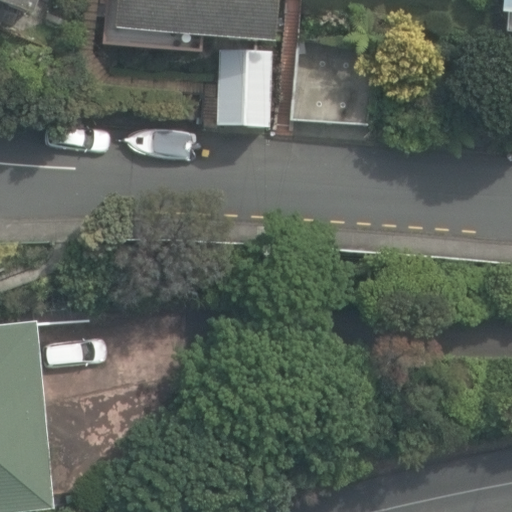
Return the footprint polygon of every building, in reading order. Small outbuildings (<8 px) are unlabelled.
[(0,0),(0,2),(35,16),(41,0),(0,0)] [(120,0),(118,28),(277,42),(280,0),(120,0)] [(511,0),(503,0),(503,13),(509,13),(509,22),(511,24),(511,0)] [(295,122),(369,127),(375,48),(301,43),(295,122)] [(220,127),(270,129),(273,57),(223,55),(220,127)] [(0,324),(0,511),(11,511),(57,508),(40,321),(0,324)]
